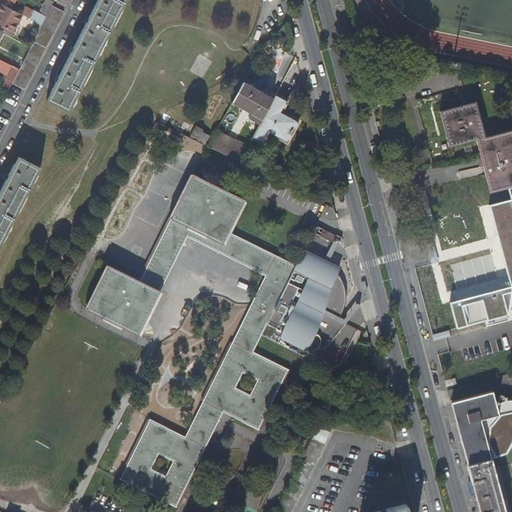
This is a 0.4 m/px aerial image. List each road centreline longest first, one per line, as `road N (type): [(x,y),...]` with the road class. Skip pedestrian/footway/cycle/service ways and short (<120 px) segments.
road 1 (secondary): [(462,511),(323,0)]
road 2 (secondary): [(300,0),(436,511)]
road 3 (residential): [(0,150),(75,0)]
